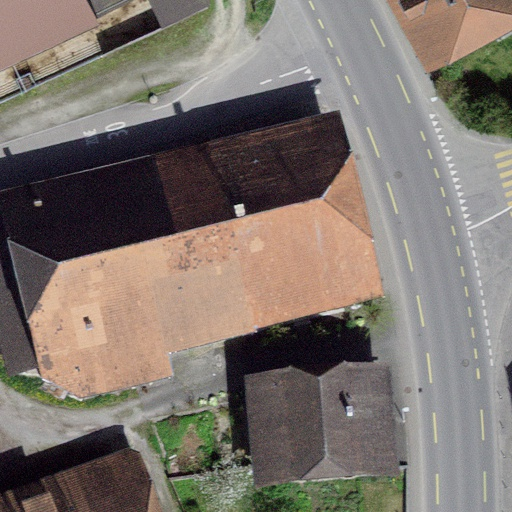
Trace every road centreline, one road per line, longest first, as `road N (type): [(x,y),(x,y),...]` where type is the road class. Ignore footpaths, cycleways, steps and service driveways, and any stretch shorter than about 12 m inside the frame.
road 1 (residential): [(0,172),(362,66)]
road 2 (primary): [(462,511),(441,258)]
road 3 (primary): [(441,258),(362,66)]
